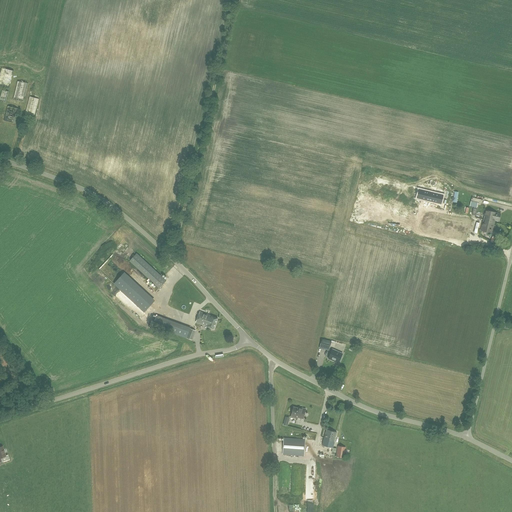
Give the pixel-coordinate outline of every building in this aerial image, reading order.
[(18,81),(14,99),(24,101),(28,83),(18,81)] [(2,90),(0,98),(0,101),(6,103),(9,92),(2,90)] [(39,99),(30,96),(25,114),(34,117),(39,99)] [(18,108),(8,106),(4,120),(15,123),(18,108)] [(441,193),(422,188),(420,197),(439,201),(441,193)] [(500,213),(485,210),(484,216),(486,216),(484,223),(482,222),(480,230),(492,233),(495,219),(499,220),(500,213)] [(468,225),(424,217),(424,219),(428,220),(426,229),(433,230),(433,233),(466,239),(468,225)] [(139,252),(132,260),(160,288),(167,281),(139,252)] [(144,309),(158,293),(146,282),(142,285),(124,268),(113,281),(144,309)] [(218,318),(200,311),(196,322),(214,329),(218,318)] [(181,336),(186,338),(190,328),(190,327),(185,326),(181,336)] [(190,328),(186,338),(192,340),(195,330),(190,328)] [(343,353),(333,348),(328,359),(338,363),(343,353)] [(297,417),(303,418),(306,409),(301,407),(301,408),(293,406),(291,416),(297,418),(297,417)] [(337,432),(326,429),(324,437),(322,445),(332,447),(334,442),(337,432)] [(305,439),(284,438),(283,454),(304,455),(305,439)] [(338,446),(336,456),(344,457),(346,447),(338,446)]
